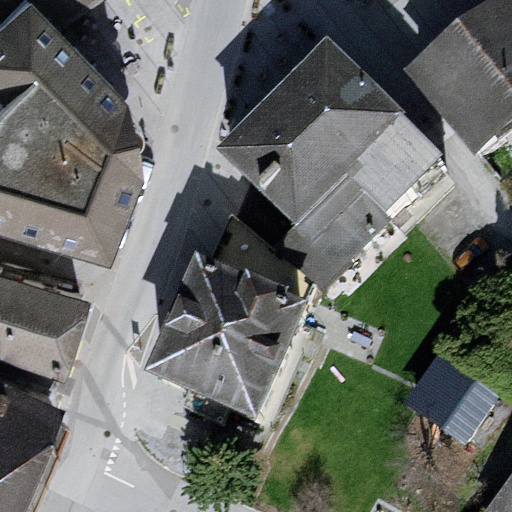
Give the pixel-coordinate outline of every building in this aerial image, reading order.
[(93,0),(0,0),(0,1),(1,0),(15,0),(45,33),(93,0)] [(45,33),(15,0),(1,0),(0,1),(0,179),(57,197),(82,137),(102,130),(111,107),(45,33)] [(511,139),(511,1),(414,76),(480,164),(511,139)] [(453,170),(335,57),(235,161),(307,230),(283,256),(329,299),(453,170)] [(318,313),(202,263),(147,388),(264,439),(318,313)] [(67,288),(0,266),(0,345),(43,359),(67,288)] [(511,278),(499,272),(449,361),(509,395),(511,396),(511,278)] [(509,395),(449,361),(399,431),(456,472),(509,395)] [(0,489),(40,396),(0,379),(0,489)] [(511,511),(511,488),(491,511),(511,511)]
